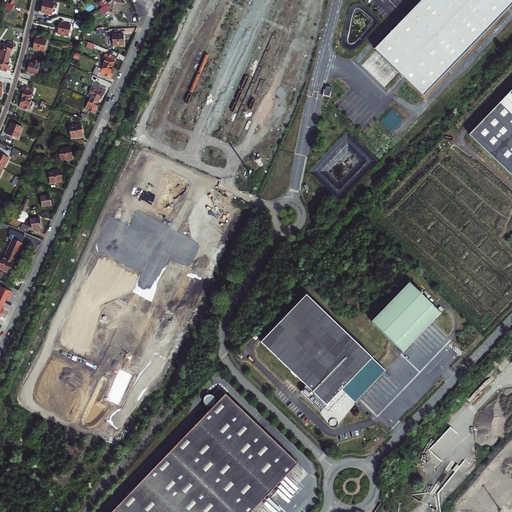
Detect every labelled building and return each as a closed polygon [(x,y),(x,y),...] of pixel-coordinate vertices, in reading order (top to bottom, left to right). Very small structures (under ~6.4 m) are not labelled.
[(14,0),(6,0),(6,1),(5,7),(12,9),(14,5),(13,4),(14,0)] [(111,0),(108,3),(102,7),(99,9),(103,14),(109,10),(112,13),(114,12),(115,14),(117,12),(120,10),(112,0),(111,0)] [(123,1),(122,0),(121,0),(120,1),(119,0),(112,0),(120,10),(125,7),(123,5),(125,4),(123,1)] [(511,3),(511,0),(423,0),(375,51),(406,80),(423,96),(511,3)] [(57,7),(57,4),(43,1),(42,6),(41,12),(52,14),(53,7),(57,7)] [(57,33),(69,35),(71,25),(63,23),(64,20),(60,19),(58,27),(57,33)] [(123,39),(123,33),(109,34),(109,38),(112,37),(112,45),(123,45),(123,39)] [(33,48),(45,51),(47,40),(39,38),(39,35),(36,35),(35,42),(33,48)] [(7,45),(4,44),(4,45),(3,49),(11,51),(12,52),(13,48),(15,49),(15,47),(16,45),(14,44),(14,42),(8,41),(7,45)] [(11,51),(3,49),(4,45),(1,44),(0,44),(0,50),(1,51),(0,54),(10,56),(11,51)] [(104,60),(103,63),(111,67),(113,62),(116,57),(107,54),(107,55),(104,54),(102,59),(104,60)] [(9,65),(10,61),(9,61),(1,59),(0,61),(0,65),(2,66),(1,69),(7,71),(7,69),(10,69),(10,68),(10,66),(9,65)] [(28,66),(27,71),(30,72),(30,73),(32,74),(32,72),(37,74),(39,66),(38,65),(39,61),(34,59),(33,62),(30,61),(28,66)] [(112,67),(111,67),(103,63),(99,73),(108,77),(108,75),(110,76),(111,74),(113,71),(111,70),(112,67)] [(89,98),(97,102),(99,98),(100,99),(102,94),(105,89),(94,84),(90,94),(91,94),(89,98)] [(34,89),(25,86),(25,87),(23,87),(22,89),(21,92),(23,93),(22,96),(22,97),(31,99),(34,89)] [(326,86),(324,95),(330,97),(332,87),(326,86)] [(511,88),(468,134),(511,176),(511,88)] [(30,103),(31,99),(22,97),(21,102),(19,106),(28,109),(28,108),(30,109),(32,103),(30,103)] [(86,109),(94,113),(96,109),(98,104),(97,103),(97,102),(89,98),(86,105),(85,109),(86,109)] [(76,117),(83,120),(86,114),(79,111),(76,117)] [(6,131),(5,133),(17,138),(22,126),(11,122),(8,128),(7,128),(6,131)] [(81,129),(80,123),(68,125),(70,137),(82,135),(81,129)] [(71,153),(70,146),(57,148),(60,161),(72,158),(71,153)] [(0,166),(3,168),(9,157),(0,152),(0,166)] [(61,175),(59,168),(47,171),(49,183),(62,181),(61,175)] [(41,207),(51,205),(50,201),(49,194),(39,197),(41,207)] [(39,217),(29,219),(31,229),(40,228),(39,222),(39,217)] [(111,225),(56,345),(100,365),(109,346),(134,357),(154,313),(143,308),(169,252),(186,260),(193,245),(170,235),(164,232),(141,222),(135,236),(111,225)] [(28,226),(22,223),(19,229),(25,232),(28,226)] [(12,238),(21,242),(24,235),(16,232),(15,236),(10,233),(8,238),(11,239),(12,238)] [(0,263),(0,269),(9,273),(11,269),(15,259),(18,252),(21,245),(22,243),(21,242),(12,238),(11,239),(3,258),(0,263)] [(410,283),(372,322),(404,353),(432,324),(442,313),(441,312),(434,306),(410,283)] [(0,300),(4,302),(5,299),(7,300),(9,296),(12,291),(0,285),(0,300)] [(354,405),(386,371),(376,361),(307,294),(261,342),(308,387),(302,393),(314,406),(319,410),(329,422),(329,423),(330,425),(331,425),(332,426),(333,426),(334,426),(336,425),(337,423),(342,418),(354,405)] [(206,397),(205,397),(205,398),(204,399),(204,400),(204,401),(204,402),(204,403),(204,404),(205,405),(206,406),(207,407),(208,407),(209,407),(210,407),(211,407),(211,406),(212,406),(213,406),(213,405),(213,404),(214,403),(214,402),(213,401),(215,399),(216,400),(223,393),(218,388),(211,395),(212,396),(210,398),(210,397),(209,397),(208,396),(207,396),(206,397)] [(262,511),(264,511),(262,508),(300,468),(225,395),(111,511),(262,511)]
